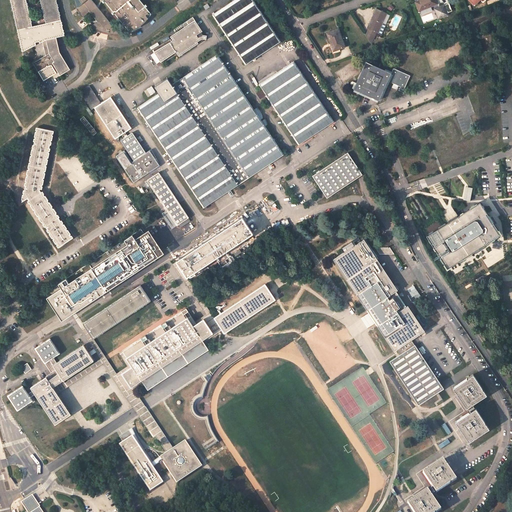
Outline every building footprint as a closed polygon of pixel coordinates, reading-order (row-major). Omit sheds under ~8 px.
[(30,48),(42,42),(44,49),(45,55),(33,63),(44,81),(56,73),(55,71),(57,70),(60,75),(70,69),(59,52),(56,37),(59,37),(64,36),(57,6),(55,0),(10,0),(22,50),(30,48)] [(74,0),(76,6),(79,12),(82,18),(89,13),(97,22),(91,27),(96,30),(101,32),(106,34),(107,34),(112,35),(118,35),(90,0),(103,0),(129,32),(134,30),(139,28),(143,24),(147,20),(151,15),(138,0),(74,0)] [(234,47),(245,64),(280,42),(252,0),(235,0),(213,15),(234,47)] [(435,0),(421,0),(416,2),(419,11),(437,4),(435,0)] [(439,20),(448,16),(447,14),(453,13),(450,5),(435,10),(439,20)] [(369,29),(377,32),(378,33),(382,23),(387,13),(376,9),(371,21),(373,22),(371,26),(369,25),(368,28),(369,29)] [(153,50),(162,64),(177,54),(179,56),(204,39),(206,39),(206,36),(204,35),(195,20),(170,36),(171,38),(153,50)] [(338,29),(327,33),(330,42),(329,43),(332,51),(345,46),(338,29)] [(377,32),(369,29),(366,35),(370,41),(372,35),(375,36),(377,32)] [(172,85),(238,184),(256,173),(281,156),(283,155),(281,151),(277,145),(265,126),(252,107),(246,99),(243,94),(228,71),(223,64),(217,55),(202,65),(172,85)] [(281,118),(298,145),(333,122),(293,62),(259,85),(262,89),(266,95),(281,118)] [(410,76),(400,71),(394,68),(391,73),(366,62),(354,89),(379,100),(388,81),(405,88),(410,76)] [(178,168),(204,207),(213,201),(225,193),(230,190),(238,184),(172,85),(168,78),(155,87),(159,93),(140,106),(138,107),(151,126),(177,166),(178,168)] [(91,110),(95,107),(101,103),(89,86),(88,86),(79,92),(91,110)] [(148,97),(156,92),(152,86),(145,91),(148,97)] [(266,95),(262,89),(257,92),(261,99),(266,95)] [(95,107),(116,138),(121,134),(125,132),(130,128),(110,97),(101,103),(95,107)] [(97,132),(84,117),(81,119),(94,135),(97,132)] [(372,123),(373,127),(385,123),(384,118),(372,123)] [(45,226),(59,247),(72,238),(58,218),(41,193),(40,193),(38,191),(39,188),(41,189),(52,131),(38,128),(23,200),(28,198),(46,226),(45,226)] [(117,155),(97,132),(94,135),(124,171),(125,170),(116,156),(117,155)] [(125,132),(121,134),(123,138),(120,140),(134,160),(145,153),(132,133),(128,136),(125,132)] [(149,150),(145,153),(134,160),(132,162),(124,150),(117,155),(116,156),(125,170),(133,182),(134,182),(159,165),(149,150)] [(326,196),(327,198),(357,178),(362,175),(347,152),(312,176),(324,193),(325,194),(326,196)] [(162,214),(172,229),(178,224),(189,218),(179,203),(178,201),(159,172),(147,180),(167,211),(162,214)] [(467,186),(464,199),(471,201),(474,188),(467,186)] [(500,234),(480,203),(457,217),(456,215),(448,220),(450,222),(427,236),(448,268),(500,234)] [(181,267),(187,276),(252,233),(246,224),(245,222),(242,218),(194,250),(190,252),(187,254),(177,261),(179,265),(181,267)] [(189,218),(179,225),(181,228),(190,221),(189,218)] [(436,223),(426,228),(428,233),(439,228),(436,223)] [(61,318),(63,320),(74,313),(105,292),(107,291),(164,253),(163,250),(162,250),(146,225),(89,263),(59,283),(62,287),(58,289),(47,297),(61,318)] [(344,253),(361,241),(358,237),(341,248),(344,253)] [(375,318),(396,350),(397,349),(411,340),(422,332),(403,304),(399,307),(397,305),(402,302),(361,241),(344,253),(336,258),(369,308),(374,316),(375,318)] [(488,251),(451,275),(459,288),(496,264),(488,251)] [(181,267),(179,265),(176,267),(177,270),(196,298),(202,307),(207,315),(205,316),(195,322),(190,316),(188,318),(193,326),(204,320),(211,331),(213,333),(215,332),(219,329),(221,328),(219,325),(215,318),(214,319),(207,308),(205,306),(204,304),(189,282),(186,277),(187,276),(181,267)] [(87,329),(94,338),(151,300),(144,291),(141,285),(130,292),(83,323),(86,327),(87,329)] [(221,328),(224,333),(275,299),(270,292),(265,285),(215,318),(219,325),(221,328)] [(117,376),(127,391),(133,387),(142,381),(203,341),(213,334),(213,333),(211,331),(204,320),(193,326),(188,318),(190,316),(191,315),(186,308),(181,311),(182,313),(167,323),(166,322),(161,325),(162,326),(147,337),(146,335),(141,338),(142,340),(123,352),(132,366),(117,376)] [(56,385),(53,387),(57,393),(104,362),(136,411),(140,416),(153,437),(156,435),(167,452),(169,454),(171,453),(174,451),(148,411),(144,405),(142,401),(133,388),(133,387),(127,391),(117,376),(132,366),(123,352),(120,354),(128,367),(117,374),(106,358),(105,356),(93,339),(94,338),(87,329),(86,327),(84,328),(82,329),(95,348),(88,352),(89,354),(91,356),(97,352),(102,359),(65,383),(64,380),(56,385)] [(43,342),(34,348),(51,373),(56,370),(53,365),(57,363),(56,362),(53,358),(60,353),(50,338),(43,342)] [(414,398),(418,405),(443,388),(411,340),(397,349),(399,352),(400,354),(390,362),(414,398)] [(203,341),(142,381),(143,382),(146,388),(207,347),(205,344),(203,341)] [(64,380),(94,360),(91,356),(89,354),(88,352),(83,345),(57,363),(53,365),(56,370),(59,373),(51,378),(49,380),(53,387),(56,385),(64,380)] [(30,367),(27,363),(21,367),(25,373),(31,369),(30,367)] [(49,375),(46,377),(49,380),(51,378),(59,373),(56,370),(51,373),(49,375)] [(453,388),(466,408),(486,395),(473,374),(453,388)] [(201,377),(178,391),(184,399),(181,414),(205,449),(218,441),(215,435),(211,429),(209,424),(208,416),(205,417),(201,417),(196,414),(193,409),(193,405),(194,401),(198,398),(202,397),(204,390),(207,382),(203,375),(201,377)] [(36,394),(56,424),(71,414),(57,393),(53,387),(49,380),(46,377),(39,381),(31,387),(33,390),(36,394)] [(8,395),(18,410),(33,400),(31,397),(36,394),(33,390),(28,393),(23,385),(8,395)] [(455,421),(469,442),(489,428),(475,408),(455,421)] [(445,423),(442,425),(448,434),(451,433),(445,423)] [(123,442),(120,444),(148,487),(150,490),(162,482),(160,479),(152,466),(150,464),(140,448),(138,445),(128,431),(119,436),(123,442)] [(169,454),(164,458),(173,471),(177,478),(198,465),(197,463),(184,444),(174,451),(171,453),(169,454)] [(164,458),(169,454),(167,452),(150,464),(152,466),(164,458)] [(423,472),(436,492),(457,479),(443,459),(423,472)] [(407,502),(413,511),(436,511),(441,509),(428,489),(407,502)] [(28,511),(43,511),(32,495),(25,500),(22,502),(23,502),(28,511)]
